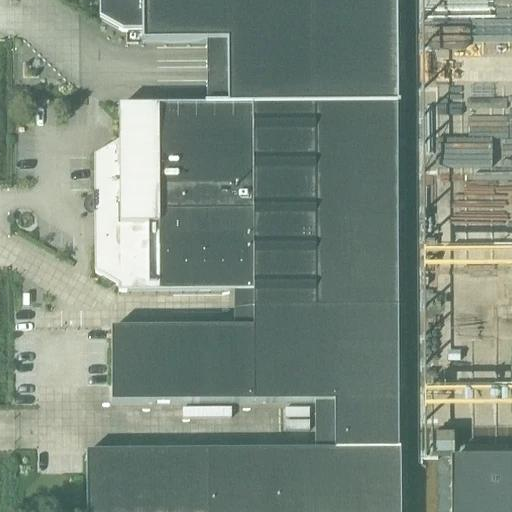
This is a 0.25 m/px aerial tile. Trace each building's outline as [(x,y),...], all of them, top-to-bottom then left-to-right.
[(98,0),(99,21),(122,34),(141,34),(141,45),(226,44),(227,98),(255,98),(394,97),(393,0),(98,0)] [(94,160),(94,195),(94,274),(118,288),(118,293),(252,292),(252,320),(395,319),(394,97),(255,98),(227,98),(227,107),(204,107),(204,109),(118,110),(118,146),(94,160)] [(235,310),(235,293),(224,293),(224,310),(235,310)] [(85,457),(85,511),(398,511),(398,451),(396,451),(395,319),(252,320),(252,332),(109,334),(110,408),(333,406),(334,454),(85,457)] [(511,511),(511,460),(450,461),(449,511),(511,511)]
